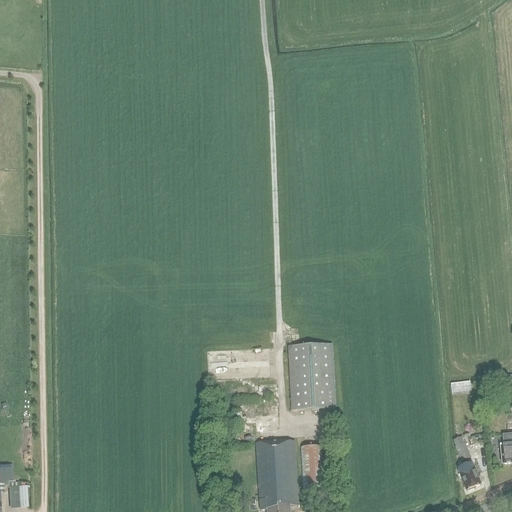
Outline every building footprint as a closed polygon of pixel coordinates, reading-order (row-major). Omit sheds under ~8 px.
[(333,345),(301,347),(289,348),(292,412),(329,410),(336,410),(333,345)] [(474,391),(473,382),(454,383),(454,392),(474,391)] [(511,435),(503,436),(504,446),(501,447),(503,465),(511,464),(511,435)] [(454,448),(460,462),(471,458),(465,444),(464,444),(461,438),(453,442),(455,448),(454,448)] [(298,507),(294,442),(256,444),(260,511),(268,511),(267,511),(290,511),(290,507),(298,507)] [(325,488),(322,447),(300,449),(303,489),(325,488)] [(481,486),(481,485),(483,484),(480,478),(478,478),(474,467),(467,470),(466,467),(458,470),(466,492),(468,491),(469,492),(474,490),(473,489),(481,486)] [(13,508),(31,507),(30,486),(12,486),(13,508)]
